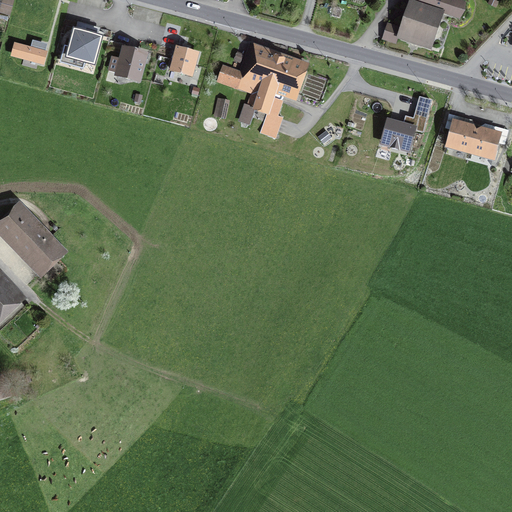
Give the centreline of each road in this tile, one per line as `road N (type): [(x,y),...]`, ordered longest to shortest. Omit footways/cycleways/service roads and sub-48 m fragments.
road 1 (track): [(28,294),(108,350),(286,414),(367,290)]
road 2 (secondary): [(160,0),(511,95)]
